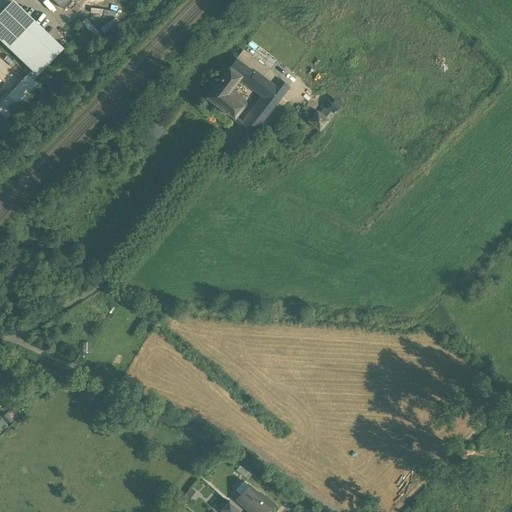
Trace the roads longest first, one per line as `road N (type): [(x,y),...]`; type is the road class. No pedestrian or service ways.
road 1 (track): [(4,337),(216,431),(342,511)]
road 2 (track): [(414,511),(511,414)]
